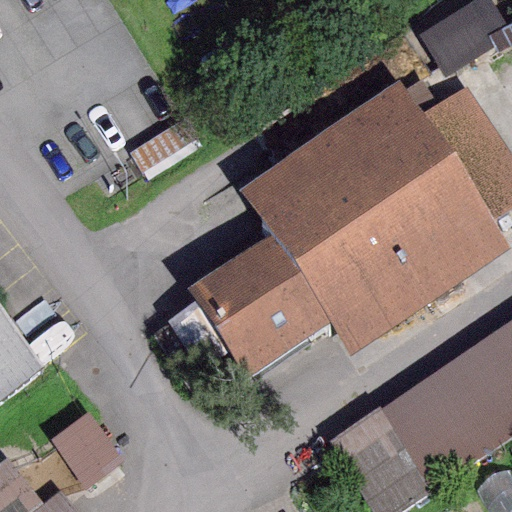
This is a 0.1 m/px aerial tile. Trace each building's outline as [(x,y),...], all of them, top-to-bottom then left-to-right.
[(511,44),(489,8),(421,50),(447,92),(511,51),(511,44)] [(421,135),(402,107),(238,214),(271,265),(188,319),(192,324),(169,339),(197,382),(222,366),(246,402),(333,345),(354,376),(511,274),(488,240),(511,224),(511,164),(471,103),(421,135)] [(189,128),(132,164),(144,183),(201,147),(189,128)] [(0,303),(0,409),(48,373),(0,303)] [(511,338),(333,460),(370,511),(410,511),(511,443),(511,338)] [(90,426),(52,455),(87,502),(125,473),(90,426)] [(0,511),(41,511),(10,472),(0,479),(0,511)] [(69,511),(62,502),(49,511),(69,511)]
